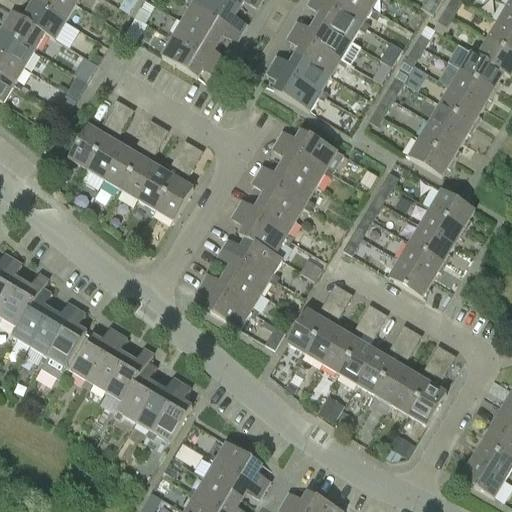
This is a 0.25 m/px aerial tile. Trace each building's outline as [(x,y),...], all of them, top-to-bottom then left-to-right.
[(27,3),(21,0),(18,0),(14,7),(22,11),(27,3)] [(36,0),(33,7),(66,26),(76,9),(60,0),(36,0)] [(60,0),(76,9),(81,0),(60,0)] [(136,0),(127,0),(125,3),(134,8),(138,1),(136,0)] [(197,0),(195,4),(190,1),(188,5),(241,37),(246,28),(234,21),(239,12),(218,0),(197,0)] [(218,0),(239,12),(244,4),(256,11),(262,2),(258,0),(218,0)] [(370,28),(365,25),(372,13),(349,0),(313,0),(313,1),(362,30),(360,33),(366,36),(370,28)] [(349,0),(372,13),(379,0),(349,0)] [(433,19),(444,0),(428,0),(421,12),(433,19)] [(462,6),(452,0),(442,17),(452,23),(462,6)] [(353,46),(360,33),(362,30),(313,1),(308,9),(321,17),(316,25),(352,47),(353,46)] [(185,9),(191,12),(183,26),(219,47),(224,38),(236,45),(241,37),(188,5),(185,9)] [(23,23),(45,37),(45,38),(55,44),(66,26),(33,7),(23,23)] [(498,27),(511,35),(511,12),(509,10),(498,27)] [(151,17),(141,11),(136,20),(144,25),(146,26),(151,17)] [(2,35),(35,55),(45,38),(45,37),(23,23),(13,17),(2,35)] [(452,23),(442,17),(437,25),(447,31),(452,23)] [(136,44),(142,34),(140,32),(144,25),(136,20),(125,38),(136,44)] [(347,66),(351,69),(362,51),(353,46),(352,47),(316,25),(311,33),(298,26),(293,35),(347,67),(347,66)] [(219,47),(183,26),(175,38),(170,35),(167,40),(220,71),(226,62),(214,55),(219,47)] [(488,45),(511,58),(511,35),(498,27),(488,45)] [(155,33),(152,37),(161,42),(164,38),(155,33)] [(0,38),(0,57),(24,72),(35,55),(2,35),(0,38)] [(340,68),(345,71),(347,67),(293,35),(288,43),(301,50),(295,59),(331,81),(340,68)] [(415,47),(424,53),(430,43),(421,38),(415,47)] [(165,43),(170,47),(162,61),(198,82),(203,73),(215,80),(220,71),(167,40),(165,43)] [(478,61),(504,77),(503,78),(510,82),(511,78),(511,58),(488,45),(478,61)] [(393,72),(404,54),(392,47),(382,65),(393,72)] [(405,65),(414,70),(424,53),(415,47),(405,65)] [(463,73),(494,94),(503,78),(504,77),(478,61),(458,50),(449,64),(463,73)] [(94,56),(90,64),(97,68),(102,61),(94,56)] [(0,81),(14,89),(24,72),(0,57),(0,81)] [(329,97),(324,94),(331,81),(295,59),(290,68),(278,60),(273,69),(326,101),(329,97)] [(372,81),(382,87),(392,71),(382,65),(372,81)] [(394,82),(404,88),(414,70),(405,65),(394,82)] [(319,101),(325,104),(326,101),(273,69),(268,78),(280,85),(274,95),(310,117),(319,101)] [(451,92),(483,112),(494,94),(463,73),(451,92)] [(14,89),(0,81),(0,105),(3,107),(14,89)] [(384,99),(394,105),(404,88),(394,82),(384,99)] [(441,110),(473,129),(483,112),(451,92),(441,110)] [(374,116),(384,122),(394,105),(384,99),(374,116)] [(431,127),(434,129),(463,146),(473,129),(441,110),(431,127)] [(384,122),(374,116),(368,125),(378,131),(384,122)] [(111,134),(115,126),(106,121),(102,128),(111,134)] [(125,132),(115,126),(111,134),(120,140),(125,132)] [(421,144),(453,163),(463,146),(434,129),(431,127),(421,144)] [(87,174),(106,141),(89,130),(69,164),(87,174)] [(336,173),(330,169),(338,156),(302,135),(297,143),(285,136),(279,146),(333,178),(336,173)] [(104,184),(124,151),(106,141),(87,174),(104,184)] [(145,154),(149,147),(141,141),(136,149),(145,154)] [(453,163),(421,144),(410,162),(442,181),(453,163)] [(325,177),(331,181),(333,178),(279,146),(274,154),(286,161),(281,170),(317,191),(325,177)] [(149,147),(145,154),(155,160),(159,153),(149,147)] [(121,194),(141,161),(124,151),(104,184),(121,194)] [(138,204),(158,171),(141,161),(121,194),(138,204)] [(179,175),(184,167),(175,162),(170,169),(179,175)] [(184,167),(179,175),(189,180),(193,173),(184,167)] [(315,207),(309,204),(317,191),(281,170),(276,178),(264,171),(258,180),(312,212),(315,207)] [(156,215),(175,181),(158,171),(138,204),(156,215)] [(399,183),(389,177),(384,184),(394,190),(399,183)] [(304,212),(310,215),(312,212),(258,180),(254,188),(266,195),(260,204),(296,226),(304,212)] [(175,181),(156,215),(173,225),(193,192),(175,181)] [(388,200),(394,190),(384,184),(378,194),(388,200)] [(431,213),(464,233),(475,215),(442,195),(431,213)] [(295,242),(289,238),(296,226),(260,204),(255,212),(243,205),(238,214),(292,247),(295,242)] [(363,220),(373,225),(378,217),(368,211),(363,220)] [(421,230),(454,250),(464,233),(431,213),(421,230)] [(283,246),(290,250),(292,247),(238,214),(233,222),(245,230),(239,239),(246,243),(282,265),(282,264),(276,260),(283,246)] [(373,225),(363,220),(358,229),(367,235),(373,225)] [(410,247),(444,267),(454,250),(421,230),(410,247)] [(126,242),(135,247),(140,239),(132,234),(126,242)] [(280,281),(274,277),(282,265),(246,243),(241,251),(229,244),(224,253),(278,285),(280,281)] [(343,254),(352,260),(358,251),(348,245),(343,254)] [(400,265),(433,284),(444,267),(410,247),(400,265)] [(270,285),(276,288),(278,285),(224,253),(219,262),(231,269),(226,277),(261,299),(270,285)] [(0,285),(13,264),(5,259),(0,266),(0,285)] [(0,321),(1,322),(23,286),(14,281),(22,269),(13,264),(0,285),(0,321)] [(301,277),(316,286),(323,274),(308,265),(301,277)] [(433,284),(400,265),(389,283),(423,302),(433,284)] [(260,315),(254,311),(261,299),(226,277),(221,286),(209,278),(203,287),(257,319),(260,315)] [(15,338),(42,293),(43,293),(48,285),(39,279),(32,291),(23,286),(1,322),(14,330),(11,335),(15,338)] [(249,319),(255,323),(257,319),(203,287),(198,296),(210,303),(205,312),(240,334),(249,319)] [(31,350),(52,315),(44,310),(51,298),(43,293),(42,293),(15,338),(10,345),(15,348),(18,343),(31,350)] [(330,318),(335,311),(325,305),(320,313),(330,318)] [(44,366),(76,314),(67,308),(60,320),(52,315),(31,350),(44,358),(40,364),(44,366)] [(335,311),(330,318),(339,324),(343,316),(335,311)] [(42,372),(58,382),(86,336),(78,331),(85,319),(76,314),(44,366),(45,367),(42,372)] [(307,358),(326,325),(308,315),(289,347),(307,358)] [(252,339),(273,352),(284,335),(263,322),(252,339)] [(324,368),(343,336),(326,325),(307,358),(324,368)] [(364,339),(369,331),(359,325),(355,333),(364,339)] [(369,331),(364,339),(373,344),(378,336),(369,331)] [(86,392),(118,339),(109,333),(102,346),(93,340),(71,375),(86,384),(82,389),(86,392)] [(341,378),(360,346),(343,336),(324,368),(341,378)] [(107,396),(128,361),(119,356),(127,344),(118,339),(86,392),(91,394),(94,389),(107,396)] [(358,389),(377,356),(360,346),(341,378),(358,389)] [(399,359),(403,351),(393,346),(389,353),(399,359)] [(403,351),(399,359),(408,365),(412,357),(403,351)] [(120,412),(121,412),(147,368),(148,368),(153,360),(143,354),(136,366),(128,361),(107,396),(120,405),(117,410),(120,412)] [(375,399),(394,366),(377,356),(358,389),(375,399)] [(392,409),(412,376),(394,366),(375,399),(392,409)] [(433,379),(437,372),(428,366),(424,374),(433,379)] [(136,426),(158,389),(149,384),(156,373),(148,368),(147,368),(121,412),(120,412),(115,421),(119,424),(123,418),(136,426)] [(437,372),(433,379),(442,385),(447,377),(437,372)] [(409,419),(429,386),(412,376),(392,409),(409,419)] [(150,442),(182,389),(173,383),(166,395),(158,389),(136,426),(150,434),(146,440),(150,442)] [(290,386),(286,392),(293,396),(297,391),(290,386)] [(429,386),(409,419),(427,430),(447,397),(429,386)] [(171,447),(193,411),(183,405),(190,394),(182,389),(150,442),(154,444),(157,438),(171,447)] [(511,398),(503,413),(511,418),(511,398)] [(44,408),(31,401),(26,410),(39,418),(44,408)] [(338,422),(343,414),(344,411),(327,401),(317,418),(334,428),(338,422)] [(493,430),(511,441),(511,418),(503,413),(493,430)] [(351,419),(343,414),(338,422),(346,427),(351,419)] [(482,448),(511,465),(511,441),(493,430),(482,448)] [(391,467),(398,465),(402,459),(402,460),(410,447),(397,439),(389,452),(390,453),(384,463),(388,466),(389,466),(391,467)] [(220,462),(214,458),(211,462),(265,494),(270,486),(258,479),(264,469),(228,448),(220,462)] [(472,465),(504,485),(511,472),(511,465),(482,448),(472,465)] [(209,466),(215,470),(207,483),(243,505),(248,496),(260,503),(265,494),(211,462),(209,466)] [(504,485),(472,465),(461,483),(494,503),(504,485)] [(200,496),(193,492),(190,497),(215,511),(238,511),(243,505),(207,483),(200,496)] [(335,511),(308,495),(302,504),(291,498),(286,507),(294,511),(335,511)] [(156,511),(162,503),(151,497),(150,496),(141,511),(156,511)] [(188,500),(195,504),(190,511),(215,511),(190,497),(188,500)]
